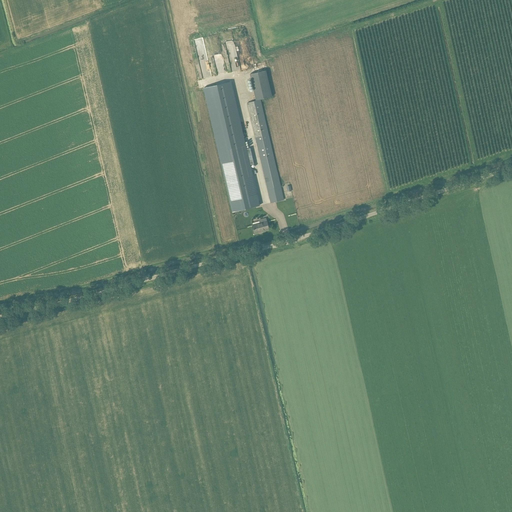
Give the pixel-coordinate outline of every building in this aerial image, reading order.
[(219,44),(211,45),(212,52),(220,50),(219,44)] [(266,70),(250,74),(256,100),(272,96),(266,70)] [(231,82),(203,88),(232,212),(259,205),(250,165),(254,164),(250,148),(246,149),(231,82)] [(260,99),(247,103),(271,203),(284,200),(260,99)] [(269,229),(266,218),(259,220),(259,223),(253,225),(255,233),(269,229)]
